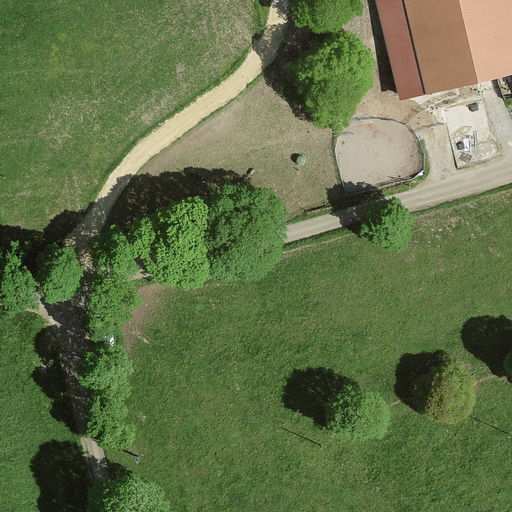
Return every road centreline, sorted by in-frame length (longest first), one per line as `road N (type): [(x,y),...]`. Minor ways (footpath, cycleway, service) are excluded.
road 1 (unclassified): [(511,171),(204,256),(0,300)]
road 2 (track): [(60,291),(136,158),(254,69),(282,0)]
